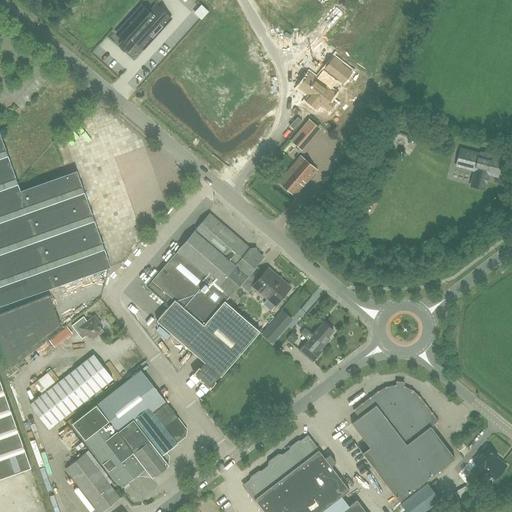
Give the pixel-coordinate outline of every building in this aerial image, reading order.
[(296,10),(290,16),(302,27),(317,11),(314,8),(310,4),(313,0),(298,0),(302,3),(296,10)] [(120,45),(127,52),(138,39),(145,46),(143,48),(142,47),(141,48),(143,49),(171,19),(156,5),(149,13),(142,6),(116,34),(124,41),(120,45)] [(201,5),(196,11),(196,15),(201,20),(209,12),(201,5)] [(238,64),(232,66),(236,77),(242,75),(248,89),(243,91),(248,104),(256,101),(257,101),(253,90),(256,89),(256,87),(261,85),(265,84),(260,71),(262,70),(259,61),(257,62),(255,57),(251,58),(238,63),(238,64)] [(338,80),(342,84),(351,71),(333,58),(324,70),(338,80)] [(309,96),(306,100),(315,108),(318,104),(328,111),(335,102),(330,98),(335,93),(330,90),(317,79),(309,74),(298,88),(309,96)] [(311,118),(288,143),(300,154),(323,130),(311,118)] [(95,158),(128,147),(119,120),(86,131),(95,158)] [(0,305),(111,265),(77,170),(21,190),(0,132),(0,305)] [(483,189),(484,183),(487,173),(500,177),(504,161),(489,157),(489,155),(482,153),(481,155),(466,151),(462,167),(475,170),(471,186),(483,189)] [(295,197),(318,171),(301,156),(278,183),(295,197)] [(199,368),(194,374),(196,375),(210,387),(211,389),(216,383),(215,382),(220,376),(221,377),(260,332),(225,302),(262,259),(256,254),(252,254),(249,252),(251,249),(209,214),(147,287),(170,306),(157,321),(205,363),(200,369),(199,368)] [(160,236),(165,228),(160,224),(154,233),(160,236)] [(258,280),(251,274),(241,286),(248,292),(253,286),(275,304),(289,288),(267,269),(258,280)] [(0,345),(8,365),(60,325),(48,294),(0,312),(0,345)] [(270,342),(286,325),(291,319),(281,310),(276,316),(260,334),(270,342)] [(91,340),(103,330),(98,325),(100,323),(96,317),(88,323),(83,316),(71,325),(81,339),(87,334),(91,340)] [(308,340),(299,350),(313,362),(321,351),(320,350),(324,345),(330,338),(328,336),(333,330),(329,326),(329,325),(326,322),(325,323),(324,322),(313,335),(308,341),(308,340)] [(66,326),(48,340),(54,347),(72,333),(66,326)] [(302,334),(309,339),(313,334),(306,329),(302,334)] [(47,427),(112,379),(93,354),(28,402),(47,427)] [(125,373),(118,364),(110,369),(116,379),(125,373)] [(161,457),(166,453),(176,445),(175,444),(184,437),(185,431),(176,420),(178,418),(141,371),(72,424),(88,444),(111,426),(119,437),(136,424),(161,457)] [(0,476),(32,465),(0,374),(0,476)] [(412,390),(405,386),(396,385),(394,385),(387,387),(385,387),(378,391),(353,410),(359,418),(351,424),(370,448),(362,453),(399,501),(455,458),(431,427),(439,421),(419,396),(414,391),(412,390)] [(154,473),(156,476),(168,467),(166,464),(167,458),(168,457),(166,453),(161,457),(136,424),(119,437),(111,426),(88,444),(122,487),(143,470),(146,474),(148,472),(154,473)] [(329,454),(325,458),(309,438),(282,459),(277,458),(273,462),(272,466),(245,487),(261,508),(263,511),(321,511),(350,490),(331,466),(335,462),(329,454)] [(457,444),(460,452),(467,448),(464,441),(457,444)] [(37,443),(32,445),(35,455),(40,453),(37,443)] [(473,461),(478,466),(466,480),(473,486),(486,471),(495,479),(506,465),(496,457),(497,455),(486,446),(473,461)] [(98,511),(101,511),(119,499),(85,454),(65,469),(98,511)] [(480,482),(489,489),(496,480),(487,473),(480,482)] [(427,484),(401,504),(407,511),(424,511),(440,500),(427,484)] [(365,511),(357,500),(341,511),(365,511)]
